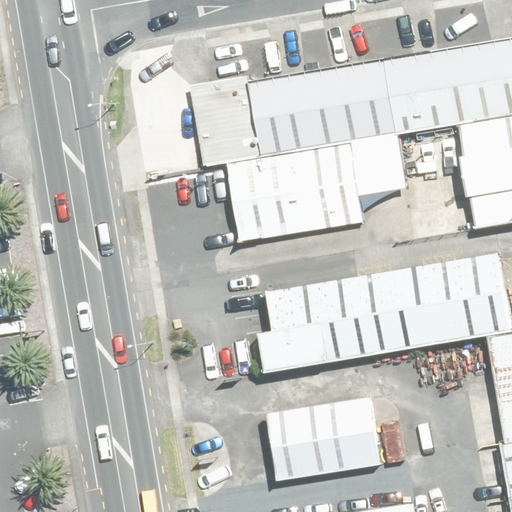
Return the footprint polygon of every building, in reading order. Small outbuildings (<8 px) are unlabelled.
[(448,119),(511,109),(511,34),(180,86),(191,160),(448,119)] [(511,109),(448,119),(464,221),(511,213),(511,109)] [(338,145),(219,163),(231,237),(349,219),(338,145)] [(491,249),(256,286),(262,326),(248,328),(254,366),(503,327),(491,249)] [(505,511),(511,511),(511,331),(477,337),(505,511)] [(359,392),(262,407),(273,475),(369,460),(359,392)] [(399,511),(397,498),(310,511),(399,511)]
